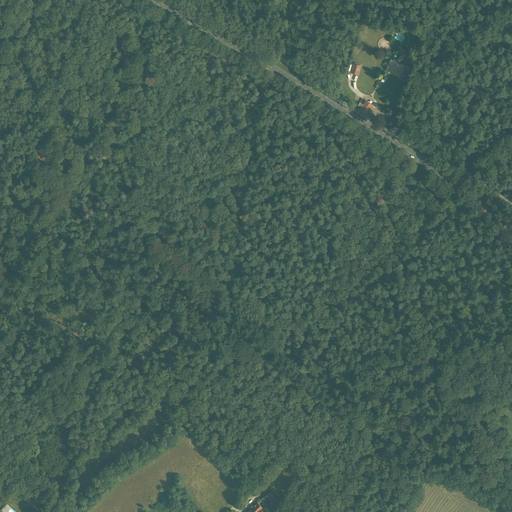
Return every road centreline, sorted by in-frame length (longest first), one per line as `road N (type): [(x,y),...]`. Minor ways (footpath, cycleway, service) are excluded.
road 1 (primary): [(511,230),(449,181),(151,0)]
road 2 (unknown): [(83,0),(49,119),(41,223)]
